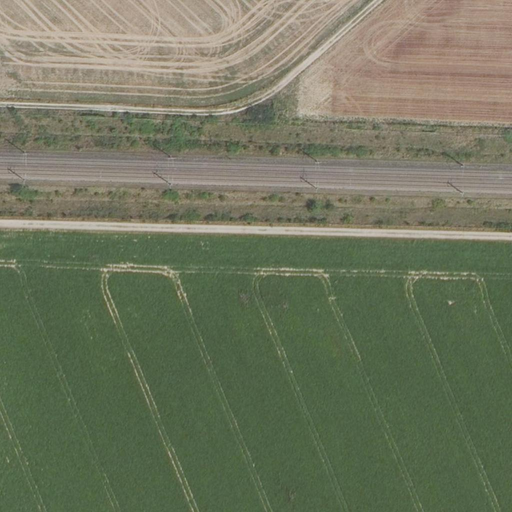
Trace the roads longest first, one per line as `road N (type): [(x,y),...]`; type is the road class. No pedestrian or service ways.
road 1 (track): [(511,245),(0,234)]
road 2 (track): [(0,112),(235,115),(283,91),(389,0)]
